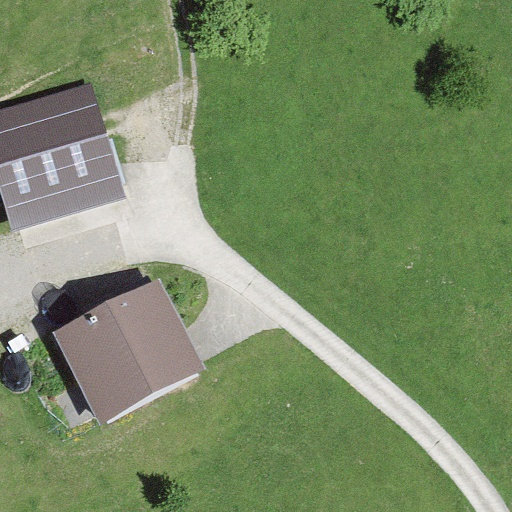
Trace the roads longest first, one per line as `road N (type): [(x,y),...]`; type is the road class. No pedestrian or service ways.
road 1 (unclassified): [(182,220),(430,429),(488,511)]
road 2 (track): [(0,300),(182,220)]
road 3 (track): [(175,0),(188,64),(181,153)]
